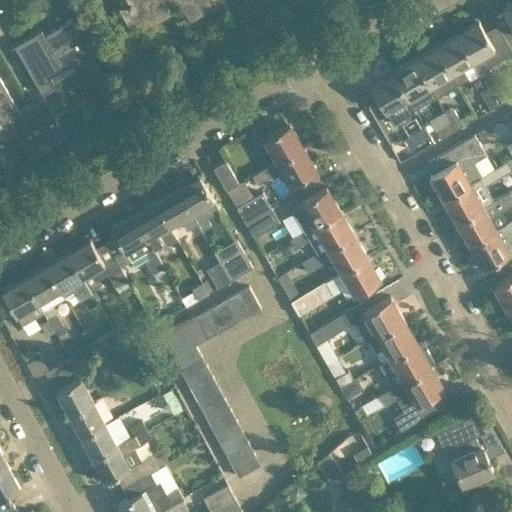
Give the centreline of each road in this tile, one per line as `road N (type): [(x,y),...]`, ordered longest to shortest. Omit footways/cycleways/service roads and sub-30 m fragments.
road 1 (residential): [(310,60),(511,427)]
road 2 (residential): [(310,60),(0,250)]
road 3 (residential): [(0,381),(70,511)]
